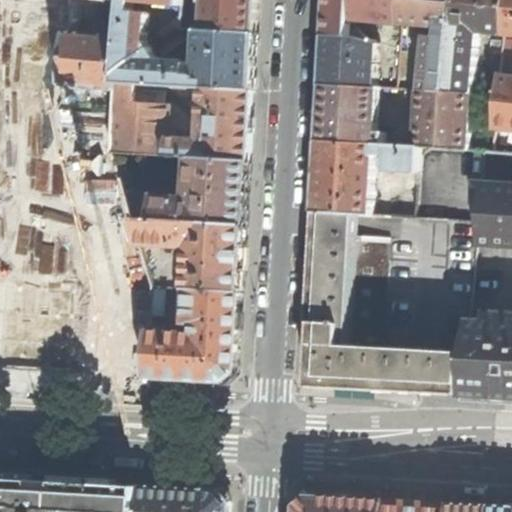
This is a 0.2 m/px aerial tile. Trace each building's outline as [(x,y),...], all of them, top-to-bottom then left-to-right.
[(110,0),(107,33),(122,34),(124,0),(110,0)] [(124,0),(122,34),(121,39),(117,76),(152,50),(153,49),(147,42),(150,17),(148,14),(135,12),(135,3),(182,7),(182,0),(124,0)] [(204,0),(205,2),(207,3),(206,31),(258,34),(259,10),(259,0),(204,0)] [(329,0),(328,36),(354,37),(364,40),(366,23),(403,26),(405,0),(329,0)] [(405,0),(403,26),(429,28),(424,91),(449,93),(457,0),(405,0)] [(457,0),(449,93),(474,94),(475,95),(480,35),(505,36),(508,0),(457,0)] [(156,34),(162,43),(180,29),(181,16),(156,34)] [(256,60),(258,34),(206,31),(200,31),(197,76),(188,76),(189,66),(185,63),(160,61),(152,50),(117,76),(117,84),(139,85),(205,89),(254,92),(256,60)] [(68,33),(62,86),(117,91),(117,84),(117,76),(121,39),(68,33)] [(326,64),(325,86),(378,89),(380,44),(364,40),(354,37),(328,36),(326,64)] [(501,77),(504,43),(492,42),(486,95),(500,96),(501,77)] [(511,78),(501,77),(500,96),(494,152),(511,153),(511,78)] [(252,126),(254,92),(205,89),(203,120),(202,120),(201,132),(203,133),(202,145),(196,141),(171,140),(172,106),(163,106),(164,92),(139,90),(139,85),(117,84),(117,91),(115,116),(114,153),(190,158),(250,161),(252,126)] [(322,128),(322,142),(378,145),(381,89),(378,89),(325,86),(324,101),(322,128)] [(473,113),(474,94),(449,93),(424,91),(421,91),(417,148),(421,148),(470,150),(472,124),(480,124),(480,113),(473,113)] [(385,127),(384,146),(407,147),(408,129),(385,127)] [(320,173),(317,212),(373,216),(377,155),(386,156),(385,167),(389,171),(407,172),(406,190),(418,191),(421,148),(417,148),(407,147),(384,146),(378,145),(322,142),(320,173)] [(511,153),(494,152),(485,151),(480,222),(478,243),(511,245),(511,153)] [(248,193),(250,161),(190,158),(189,191),(191,191),(190,201),(184,206),(178,199),(154,198),(153,220),(246,226),(248,193)] [(311,380),(317,387),(463,395),(470,321),(478,243),(480,222),(373,216),(317,212),(312,301),(310,345),(312,345),(314,346),(311,380)] [(244,264),(246,226),(153,220),(133,219),(140,243),(178,246),(186,238),(192,244),(191,253),(189,254),(188,289),(242,293),(244,264)] [(240,334),(242,293),(188,289),(187,324),(195,324),(194,334),(150,331),(147,377),(192,379),(226,382),(238,371),(240,334)] [(501,397),(511,398),(511,324),(470,321),(463,395),(487,397),(501,397)] [(0,511),(139,511),(141,486),(140,486),(140,479),(56,474),(55,482),(45,481),(15,479),(15,472),(0,471),(0,511)] [(191,489),(141,486),(139,511),(229,511),(230,502),(220,491),(191,489)] [(468,488),(468,496),(485,497),(489,498),(489,489),(468,488)] [(299,511),(385,511),(386,501),(355,499),(312,496),(300,506),(299,511)] [(419,503),(386,501),(385,511),(451,511),(452,505),(419,503)]
